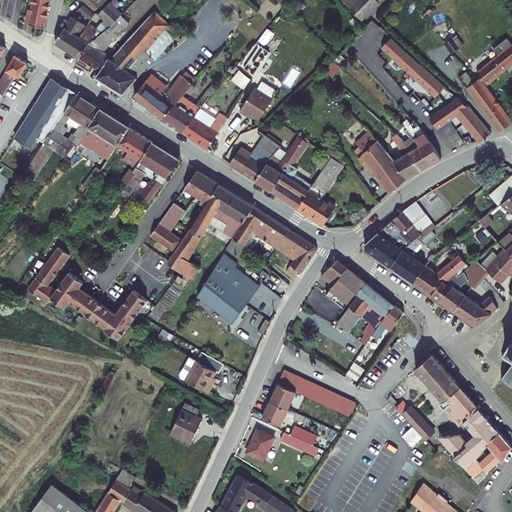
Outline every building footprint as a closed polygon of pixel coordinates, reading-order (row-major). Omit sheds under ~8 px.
[(47,0),(30,0),(25,25),(42,29),(47,0)] [(84,0),(82,3),(93,13),(95,11),(96,12),(106,0),(84,0)] [(352,0),(347,5),(361,18),(378,0),(352,0)] [(88,25),(78,40),(68,54),(79,62),(121,18),(107,5),(97,17),(104,24),(95,31),(88,25)] [(81,8),(77,12),(88,22),(92,18),(81,8)] [(112,60),(111,59),(98,76),(96,79),(122,96),(127,91),(145,71),(152,63),(168,46),(179,33),(156,13),(112,60)] [(121,18),(79,62),(98,76),(111,59),(103,54),(129,25),(122,17),(121,18)] [(71,19),(54,44),(68,54),(78,40),(76,38),(82,28),(71,19)] [(440,41),(452,55),(458,50),(447,36),(440,41)] [(511,47),(509,50),(504,45),(495,52),(493,49),(477,61),(484,69),(477,74),(485,85),(511,63),(511,47)] [(179,55),(168,46),(152,63),(154,65),(156,63),(161,66),(167,61),(169,63),(172,59),(174,60),(179,55)] [(411,53),(402,63),(410,71),(420,61),(411,53)] [(14,77),(17,79),(26,64),(13,57),(0,80),(0,84),(7,89),(13,79),(14,77)] [(334,75),(342,67),(335,60),(327,68),(334,75)] [(420,61),(410,71),(435,93),(445,83),(420,61)] [(165,88),(145,71),(127,91),(163,121),(183,97),(192,87),(181,79),(167,95),(162,91),(165,88)] [(45,142),(74,95),(52,81),(33,111),(36,113),(32,119),(29,124),(26,123),(16,138),(31,148),(37,138),(45,142)] [(466,89),(498,132),(504,131),(510,126),(476,81),(466,89)] [(260,123),(274,102),(257,91),(241,113),(247,117),(248,115),(260,123)] [(73,147),(74,148),(100,111),(74,95),(45,142),(43,145),(66,159),(73,147)] [(196,107),(183,97),(163,121),(162,122),(181,135),(194,119),(201,111),(209,101),(204,97),(196,107)] [(457,117),(479,144),(490,134),(466,107),(458,99),(430,118),(437,130),(457,117)] [(102,167),(105,163),(128,129),(100,111),(74,148),(97,163),(102,167)] [(217,122),(201,111),(194,119),(211,131),(217,122)] [(211,131),(194,119),(181,135),(206,151),(223,126),(217,122),(211,131)] [(130,176),(132,169),(151,144),(128,129),(105,163),(109,166),(120,149),(126,153),(120,163),(128,168),(117,184),(122,187),(130,176)] [(422,129),(411,136),(431,166),(442,159),(431,143),(422,129)] [(370,134),(357,145),(365,155),(361,158),(392,194),(407,182),(393,161),(385,151),(370,134)] [(401,156),(393,161),(407,182),(422,172),(401,143),(392,134),(388,137),(401,156)] [(241,148),(229,165),(255,182),(276,154),(279,150),(282,147),(265,135),(251,155),(241,148)] [(298,137),(290,150),(286,155),(283,159),(279,166),(286,171),(271,192),(293,206),(297,208),(308,190),(294,181),(298,174),(288,168),(302,149),(306,152),(311,145),(298,137)] [(179,161),(151,144),(132,169),(130,176),(122,187),(128,192),(139,174),(146,178),(135,196),(142,201),(138,206),(143,210),(179,161)] [(286,150),(282,147),(279,150),(286,155),(290,150),(287,148),(286,150)] [(255,182),(271,192),(286,171),(279,166),(283,159),(276,154),(255,182)] [(329,157),(308,190),(297,208),(322,225),(334,207),(320,198),(341,165),(329,157)] [(361,158),(355,164),(384,201),(392,194),(361,158)] [(99,172),(102,167),(97,163),(94,168),(99,172)] [(197,243),(215,216),(226,224),(221,231),(233,238),(232,240),(236,243),(229,254),(237,259),(254,233),(295,258),(287,271),(296,277),(300,271),(302,273),(317,249),(301,238),(252,207),(218,186),(198,173),(192,177),(182,190),(204,206),(192,222),(191,226),(181,242),(168,233),(183,212),(172,204),(149,237),(173,253),(166,264),(188,279),(196,266),(184,257),(194,241),(197,243)] [(511,183),(493,199),(499,206),(511,195),(511,183)] [(511,195),(499,206),(497,207),(511,220),(511,195)] [(414,204),(400,215),(410,226),(411,228),(424,217),(414,204)] [(400,215),(390,223),(400,234),(410,226),(400,215)] [(486,215),(479,221),(483,228),(491,222),(486,215)] [(417,235),(420,239),(434,228),(424,217),(411,228),(412,229),(417,235)] [(363,253),(387,270),(400,252),(417,235),(412,229),(404,237),(400,234),(390,223),(363,246),(363,253)] [(387,270),(410,286),(422,269),(404,256),(420,239),(417,235),(400,252),(387,270)] [(511,259),(511,242),(505,236),(497,244),(503,251),(511,259)] [(425,253),(430,259),(435,255),(429,249),(425,253)] [(119,342),(147,303),(133,293),(116,317),(78,291),(82,286),(68,275),(55,294),(46,288),(60,269),(68,258),(57,250),(26,293),(46,307),(50,301),(64,311),(68,305),(105,331),(105,332),(119,342)] [(511,272),(511,259),(503,251),(497,257),(491,252),(479,264),(485,275),(487,273),(498,284),(511,272)] [(410,286),(427,298),(438,284),(439,282),(442,284),(445,280),(447,282),(451,285),(455,280),(452,278),(458,272),(462,268),(454,259),(435,278),(422,269),(410,286)] [(479,264),(476,261),(460,274),(465,287),(467,291),(469,293),(485,275),(479,264)] [(334,263),(316,279),(329,288),(343,270),(334,263)] [(200,301),(231,324),(259,288),(227,264),(200,301)] [(346,272),(343,270),(329,288),(321,299),(342,313),(354,295),(355,296),(362,285),(346,272)] [(460,274),(458,272),(452,278),(455,280),(460,274)] [(427,298),(435,304),(447,290),(438,284),(427,298)] [(391,308),(362,285),(355,296),(356,297),(335,331),(346,338),(357,321),(366,327),(359,338),(367,343),(372,337),(391,308)] [(467,291),(465,287),(459,296),(462,298),(467,291)] [(435,304),(450,314),(462,298),(459,296),(448,288),(447,290),(435,304)] [(473,328),(476,328),(495,312),(488,298),(484,299),(473,306),(462,298),(450,314),(470,328),(473,328)] [(401,315),(391,308),(372,337),(377,340),(385,329),(389,331),(401,315)] [(511,335),(498,357),(500,358),(502,357),(509,361),(498,377),(501,379),(502,378),(511,383),(511,335)] [(184,373),(210,388),(215,380),(212,378),(218,366),(193,352),(183,369),(184,373)] [(429,352),(413,366),(441,400),(447,394),(458,385),(429,352)] [(363,359),(357,355),(344,373),(353,379),(360,368),(357,366),(363,359)] [(354,403),(283,368),(275,381),(277,381),(304,395),(313,399),(335,410),(346,416),(354,403)] [(277,381),(269,399),(292,410),(293,410),(296,412),(304,395),(277,381)] [(474,403),(458,385),(447,394),(463,412),(474,403)] [(388,390),(386,394),(401,412),(407,406),(400,399),(397,401),(388,390)] [(462,421),(467,416),(463,412),(447,394),(441,400),(437,404),(456,426),(462,421)] [(170,427),(189,438),(203,415),(197,411),(200,405),(188,398),(170,427)] [(269,399),(261,415),(280,424),(286,411),(290,413),(292,410),(269,399)] [(335,410),(313,399),(309,407),(331,418),(335,410)] [(407,406),(401,412),(423,438),(434,429),(411,403),(407,406)] [(477,406),(474,403),(463,412),(467,416),(477,406)] [(467,416),(462,421),(474,434),(480,429),(475,423),(484,414),(477,406),(467,416)] [(306,416),(296,412),(293,410),(290,416),(303,421),(306,416)] [(474,434),(466,442),(468,444),(472,440),(476,444),(484,437),(486,440),(498,430),(484,414),(475,423),(480,429),(474,434)] [(292,424),(288,433),(312,445),(316,436),(292,424)] [(255,428),(244,451),(261,459),(272,436),(255,428)] [(510,443),(498,430),(486,440),(484,442),(485,443),(490,449),(498,457),(500,459),(510,443)] [(282,431),(277,440),(313,456),(317,447),(312,445),(288,433),(282,431)] [(440,439),(441,440),(469,473),(468,473),(474,480),(482,474),(487,466),(492,462),(484,453),(480,449),(485,443),(484,442),(486,440),(484,437),(476,444),(472,440),(468,444),(466,442),(458,434),(445,435),(440,439)] [(490,449),(484,453),(492,462),(498,457),(490,449)] [(126,487),(133,475),(120,467),(113,479),(126,487)] [(234,511),(244,496),(270,511),(290,511),(292,510),(234,474),(211,511),(234,511)] [(91,511),(175,511),(176,510),(134,484),(130,489),(126,487),(113,479),(91,511)] [(25,511),(89,511),(51,481),(25,511)] [(430,490),(421,482),(407,500),(419,510),(431,496),(427,493),(430,490)] [(431,496),(419,510),(421,511),(439,511),(445,506),(441,503),(443,500),(444,498),(435,491),(433,493),(431,496)]
